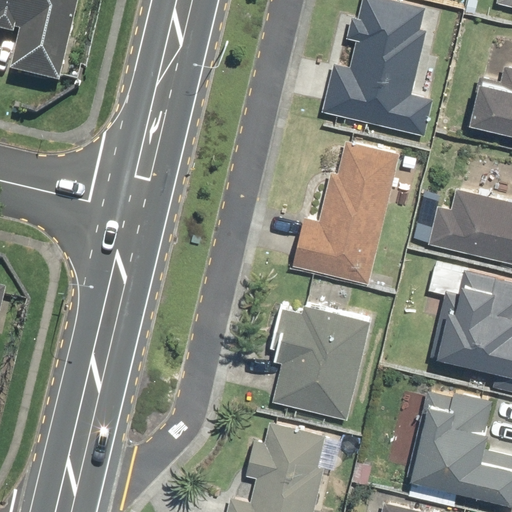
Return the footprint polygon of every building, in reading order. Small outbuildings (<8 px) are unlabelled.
[(5,74),(56,86),(76,0),(0,0),(0,35),(13,39),(5,74)] [(330,59),(318,108),(423,133),(432,95),(411,90),(426,26),(419,24),(424,3),(409,0),(361,0),(358,14),(349,12),(344,34),(353,36),(347,63),(330,59)] [(464,125),(511,136),(511,64),(502,62),(498,77),(476,72),(464,125)] [(289,264),(368,282),(398,149),(343,136),(335,169),(328,167),(316,216),(301,212),(289,264)] [(435,201),(425,240),(511,260),(511,197),(453,184),(448,204),(435,201)] [(489,384),(511,389),(511,276),(434,258),(427,288),(442,291),(427,353),(493,369),(489,384)] [(268,399),(345,418),(370,317),(301,300),(300,307),(277,301),(266,344),(274,346),(271,358),(278,360),(268,399)] [(455,489),(511,502),(511,450),(482,443),(493,396),(451,386),(450,392),(427,387),(402,490),(451,502),(455,489)] [(228,493),(223,511),(330,511),(331,509),(314,504),(324,463),(317,461),(324,431),(268,417),(263,438),(251,435),(242,471),(254,474),(248,498),(228,493)] [(444,511),(381,497),(377,511),(444,511)]
